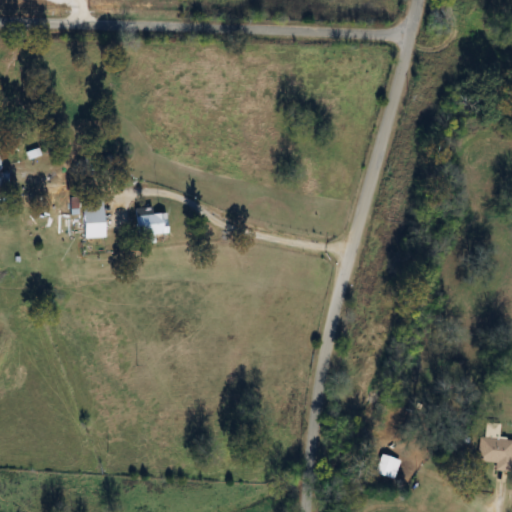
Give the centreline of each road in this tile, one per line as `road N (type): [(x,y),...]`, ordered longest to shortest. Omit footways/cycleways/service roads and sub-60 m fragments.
road 1 (tertiary): [(415,0),(335,306),(307,511)]
road 2 (residential): [(0,24),(411,33)]
